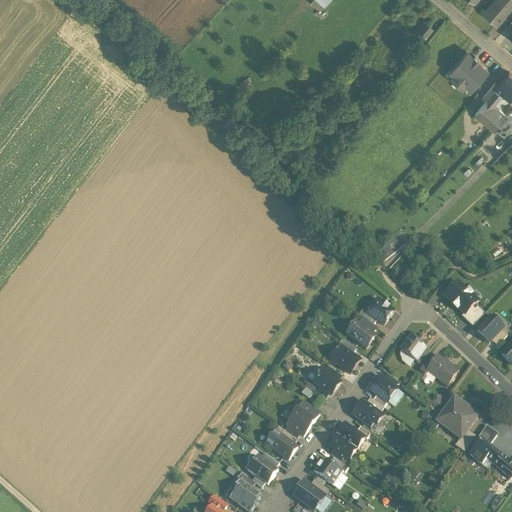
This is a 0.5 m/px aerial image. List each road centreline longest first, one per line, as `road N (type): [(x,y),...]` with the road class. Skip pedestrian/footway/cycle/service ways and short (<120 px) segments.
road 1 (residential): [(418,304),(278,496),(275,511)]
road 2 (residential): [(418,304),(511,394)]
